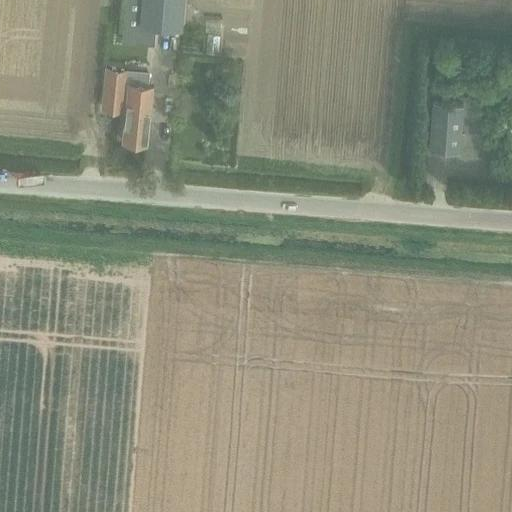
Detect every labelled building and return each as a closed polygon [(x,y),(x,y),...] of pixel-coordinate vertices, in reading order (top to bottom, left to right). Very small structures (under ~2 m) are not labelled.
[(121,42),(154,45),(156,26),(181,28),(183,0),(124,0),(123,23),(121,42)] [(221,22),(206,20),(205,31),(220,32),(221,22)] [(220,35),(208,34),(206,53),(218,54),(220,35)] [(101,108),(102,108),(110,109),(125,110),(122,141),(147,142),(151,86),(148,85),(149,70),(114,67),(105,66),(101,108)] [(427,150),(459,153),(464,104),(431,101),(427,150)]
